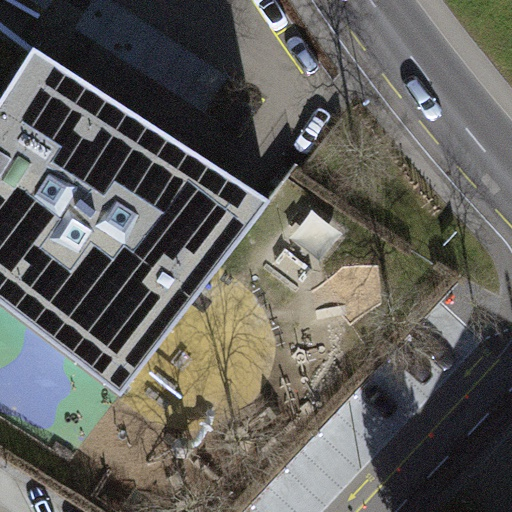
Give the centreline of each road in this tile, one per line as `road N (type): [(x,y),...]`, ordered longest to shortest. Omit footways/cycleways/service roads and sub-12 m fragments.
road 1 (tertiary): [(375,0),(511,172)]
road 2 (unclassified): [(511,385),(407,511)]
